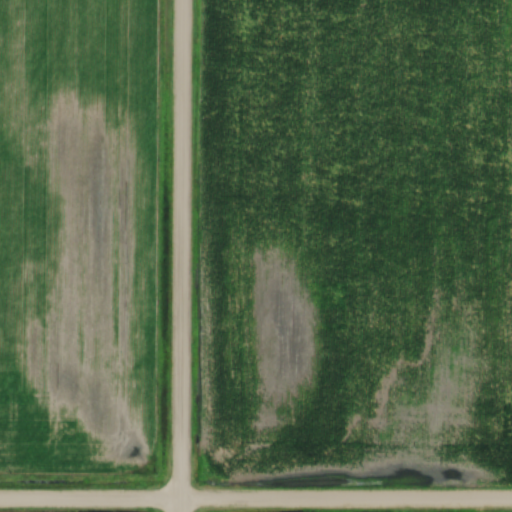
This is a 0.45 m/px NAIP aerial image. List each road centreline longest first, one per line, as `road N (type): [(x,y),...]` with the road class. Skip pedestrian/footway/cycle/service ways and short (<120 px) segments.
road 1 (tertiary): [(178,511),(181,0)]
road 2 (residential): [(511,495),(0,496)]
